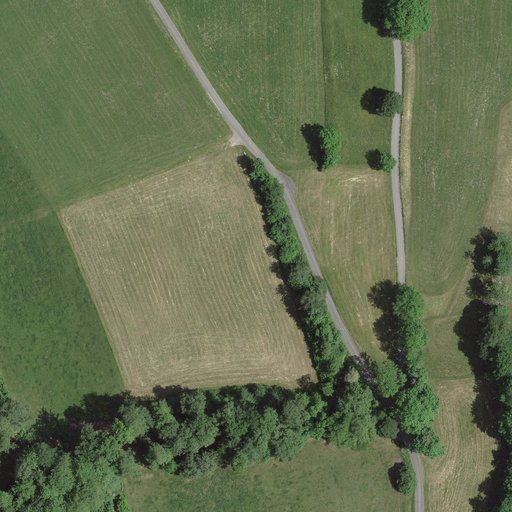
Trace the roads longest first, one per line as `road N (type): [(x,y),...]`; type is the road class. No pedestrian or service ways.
road 1 (unclassified): [(154,0),(237,130),(290,185),(351,342),(418,455)]
road 2 (unclassified): [(397,0),(396,166),(418,455)]
